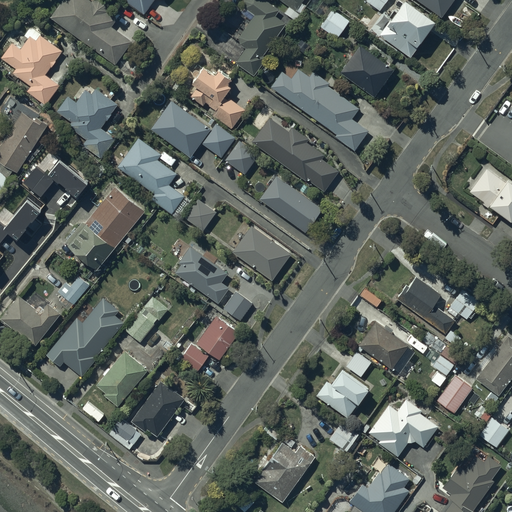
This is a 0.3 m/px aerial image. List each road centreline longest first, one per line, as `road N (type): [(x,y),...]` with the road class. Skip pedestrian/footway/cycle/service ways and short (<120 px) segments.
road 1 (residential): [(158,511),(389,193)]
road 2 (residential): [(389,193),(511,24)]
road 3 (secondary): [(0,390),(147,511)]
road 4 (residential): [(389,193),(511,280)]
